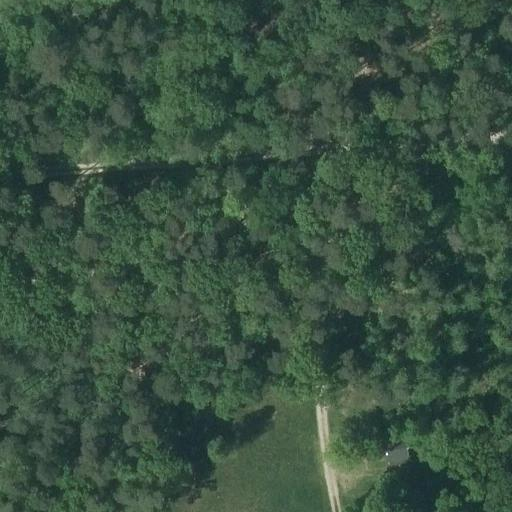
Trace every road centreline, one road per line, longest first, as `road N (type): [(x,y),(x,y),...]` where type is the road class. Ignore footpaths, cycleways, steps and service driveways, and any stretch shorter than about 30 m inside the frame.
road 1 (track): [(0,177),(511,140)]
road 2 (unknown): [(337,511),(323,339),(336,299),(377,249),(385,149)]
